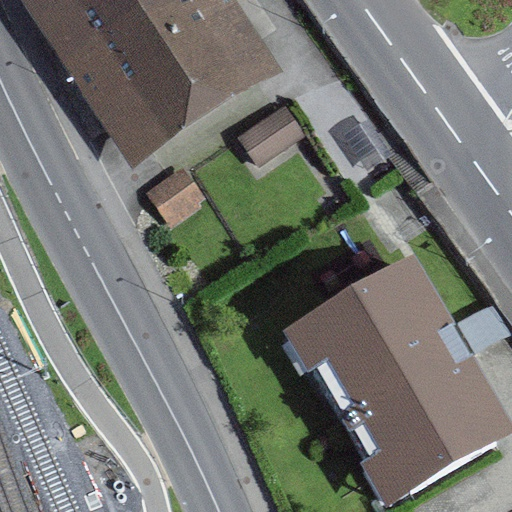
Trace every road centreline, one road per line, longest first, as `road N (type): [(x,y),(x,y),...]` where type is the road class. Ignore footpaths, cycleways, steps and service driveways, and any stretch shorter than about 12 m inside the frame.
road 1 (tertiary): [(0,91),(210,511)]
road 2 (primary): [(352,0),(454,146)]
